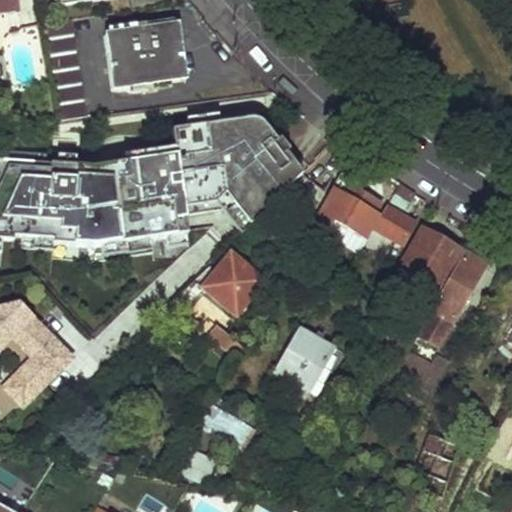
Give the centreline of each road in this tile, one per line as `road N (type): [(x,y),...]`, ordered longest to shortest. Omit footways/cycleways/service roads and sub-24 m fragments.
road 1 (primary): [(248,0),(358,106),(511,206)]
road 2 (unknown): [(191,13),(95,26),(86,40),(92,89),(106,115),(184,107),(202,86)]
